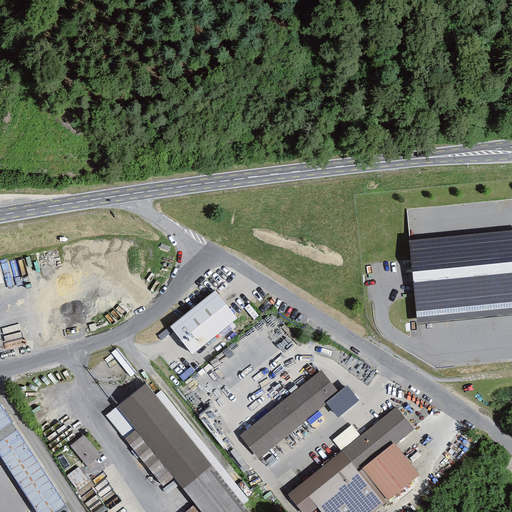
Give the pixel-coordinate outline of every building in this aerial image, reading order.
[(511,232),(406,242),(409,283),(412,321),(511,311),(511,232)] [(236,317),(216,291),(170,326),(190,352),(236,317)] [(338,397),(320,374),(242,436),(259,458),(338,397)] [(188,511),(245,511),(151,383),(130,398),(107,415),(160,488),(174,478),(196,507),(188,511)] [(51,511),(65,503),(0,403),(0,452),(38,511),(51,511)] [(321,511),(375,511),(419,477),(396,449),(415,433),(397,410),(363,437),(354,426),(333,444),(341,454),(289,496),(301,511),(314,511),(319,509),(321,511)] [(101,454),(85,435),(71,446),(87,465),(101,454)] [(88,482),(80,469),(68,476),(77,489),(88,482)]
